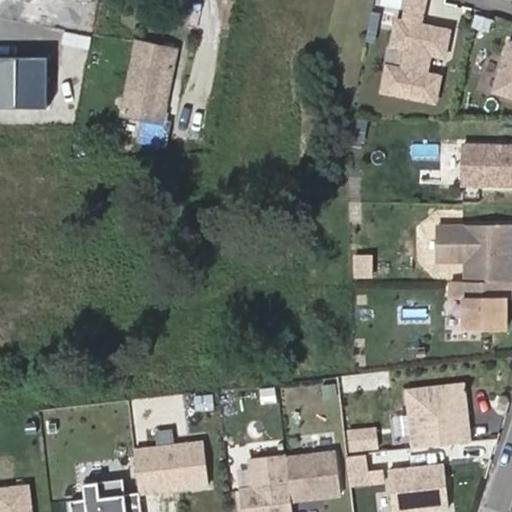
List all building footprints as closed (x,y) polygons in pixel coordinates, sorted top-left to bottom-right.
[(447,62),(452,35),(423,29),(428,4),(412,1),(406,26),(399,25),(394,51),(408,54),(404,73),(390,70),(384,97),(438,107),(443,81),(429,78),(433,59),(447,62)] [(179,58),(140,50),(124,125),(164,133),(179,58)] [(511,51),(498,96),(511,100),(511,51)] [(19,54),(0,53),(0,105),(19,106),(19,54)] [(363,146),(366,120),(347,117),(343,144),(363,146)] [(511,190),(511,150),(466,150),(465,190),(511,190)] [(511,287),(511,232),(440,233),(440,268),(468,268),(468,288),(511,287)] [(511,287),(468,288),(453,288),(453,304),(466,304),(466,335),(507,335),(507,304),(511,303),(511,287)] [(212,394),(192,395),(193,410),(213,409),(212,394)] [(472,452),(465,395),(409,401),(416,458),(472,452)] [(349,448),(351,465),(377,463),(375,445),(349,448)] [(210,490),(205,447),(136,455),(141,498),(210,490)] [(344,501),(339,456),(289,462),(294,506),(344,501)] [(295,511),(294,506),(289,462),(289,460),(253,464),(257,494),(243,496),(244,511),(295,511)] [(372,467),(352,470),(355,498),(375,496),(372,467)] [(449,511),(446,475),(393,481),(396,511),(449,511)] [(142,511),(141,498),(126,499),(124,484),(99,487),(101,502),(71,506),(71,511),(142,511)] [(0,511),(30,511),(28,488),(0,491),(0,511)]
